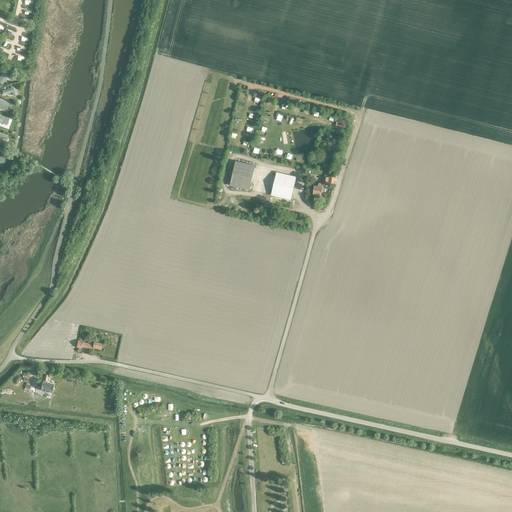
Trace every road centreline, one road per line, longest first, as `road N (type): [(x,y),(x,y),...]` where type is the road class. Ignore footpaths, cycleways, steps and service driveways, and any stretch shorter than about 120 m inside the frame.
road 1 (unclassified): [(511,455),(268,399)]
road 2 (unclassified): [(268,399),(103,362),(23,359)]
road 3 (unclassified): [(253,511),(248,422),(252,405),(268,399)]
